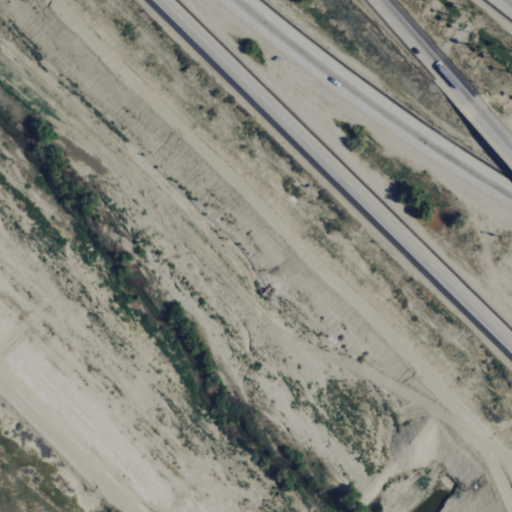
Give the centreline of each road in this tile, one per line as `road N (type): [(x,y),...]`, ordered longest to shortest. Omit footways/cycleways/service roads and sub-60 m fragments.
road 1 (motorway): [(161,0),(511,347)]
road 2 (motorway): [(242,0),(511,193)]
road 3 (motorway): [(457,98),(372,0)]
